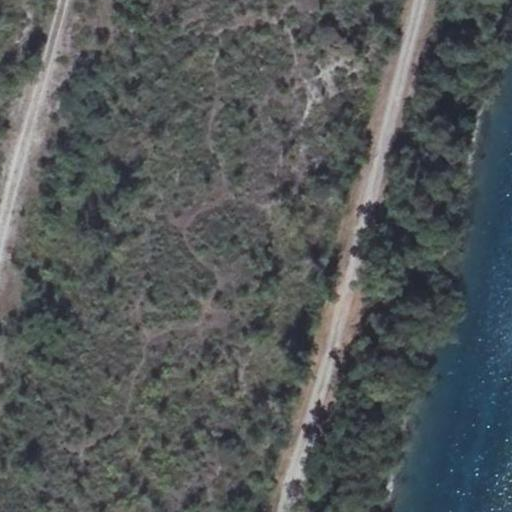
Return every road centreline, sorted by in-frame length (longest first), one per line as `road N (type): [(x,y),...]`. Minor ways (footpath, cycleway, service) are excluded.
road 1 (track): [(421,0),(290,511)]
road 2 (track): [(0,231),(60,0)]
